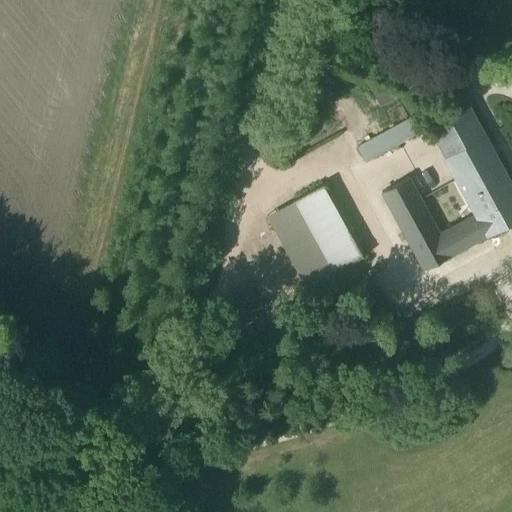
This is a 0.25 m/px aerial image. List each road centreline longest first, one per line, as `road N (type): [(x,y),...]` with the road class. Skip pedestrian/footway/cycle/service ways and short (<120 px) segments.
road 1 (track): [(136,435),(189,354),(218,290),(251,194),(259,86),(288,0)]
road 2 (track): [(251,194),(326,157),(404,310),(511,251)]
